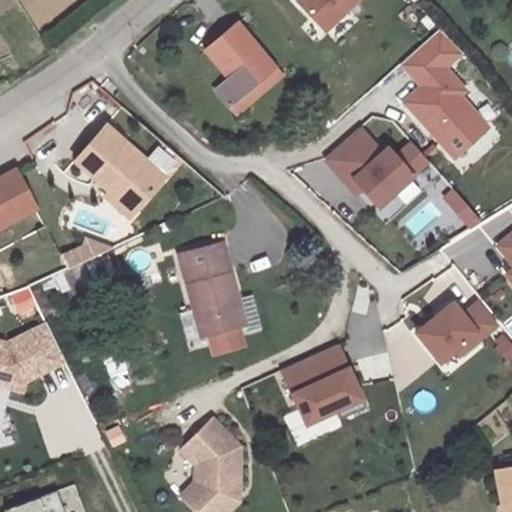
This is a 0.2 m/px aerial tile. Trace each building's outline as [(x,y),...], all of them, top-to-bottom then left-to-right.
[(347,0),(295,0),(320,26),(347,0)] [(222,73),(209,84),(223,101),(268,64),(232,18),(199,44),(222,73)] [(449,155),(482,125),(453,93),(459,88),(438,66),(456,50),(434,27),(395,62),(416,85),(399,100),(449,155)] [(275,73),(268,64),(223,101),(230,110),(275,73)] [(168,177),(108,127),(77,163),(111,192),(116,186),(141,208),(168,177)] [(382,154),(359,130),(326,160),(349,186),(355,180),(363,190),(379,207),(412,176),(387,149),(382,154)] [(16,171),(0,178),(0,224),(35,207),(16,171)] [(355,180),(349,186),(358,195),(363,190),(355,180)] [(111,192),(107,197),(132,219),(141,208),(116,186),(111,192)] [(456,187),(444,197),(469,228),(482,218),(456,187)] [(511,268),(509,270),(511,273),(511,233),(501,242),(511,255),(511,268)] [(174,255),(195,339),(198,338),(202,355),(241,345),(238,335),(253,331),(244,295),(231,298),(218,244),(174,255)] [(110,253),(50,273),(57,292),(116,272),(110,253)] [(4,295),(11,314),(36,304),(29,286),(4,295)] [(481,333),(497,320),(479,297),(464,309),(454,297),(417,326),(441,355),(456,343),(477,327),(481,333)] [(0,342),(0,386),(25,392),(27,383),(67,363),(46,323),(7,345),(0,342)] [(456,343),(461,349),(481,333),(477,327),(456,343)] [(511,339),(506,334),(497,343),(511,358),(511,339)] [(364,410),(338,347),(280,371),(302,425),(333,412),(337,421),(364,410)] [(112,389),(132,385),(125,351),(106,354),(112,389)] [(242,450),(216,419),(182,447),(199,468),(193,484),(178,498),(190,511),(227,511),(236,504),(242,450)] [(105,432),(112,447),(127,439),(119,424),(105,432)] [(511,511),(511,467),(495,470),(502,508),(507,508),(507,511),(511,511)] [(6,510),(7,511),(86,511),(76,484),(6,510)]
